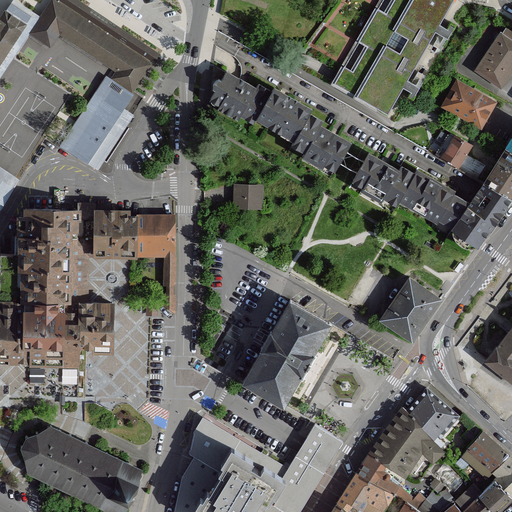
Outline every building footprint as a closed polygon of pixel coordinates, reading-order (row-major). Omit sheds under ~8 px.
[(132,91),(157,52),(121,29),(111,33),(83,14),(88,8),(76,0),(59,0),(57,3),(52,0),(34,29),(31,34),(50,46),(59,32),(118,71),(113,78),(132,91)] [(453,0),(392,0),(385,13),(377,8),(370,20),(359,38),(357,42),(365,47),(351,71),(342,65),(342,67),(336,76),(332,83),(385,114),(401,88),(406,80),(416,63),(412,61),(421,47),(424,49),(434,33),(439,25),(453,0)] [(111,33),(121,29),(104,18),(88,8),(83,14),(111,33)] [(0,17),(0,49),(6,53),(22,28),(25,23),(15,16),(5,10),(0,17)] [(439,25),(434,33),(437,34),(445,39),(446,40),(449,35),(450,32),(446,30),(441,27),(439,25)] [(511,32),(506,29),(478,69),(501,85),(511,68),(511,32)] [(213,65),(213,76),(221,69),(213,65)] [(220,107),(227,111),(228,109),(234,112),(232,114),(239,118),(241,116),(243,112),(256,119),(259,115),(296,137),(294,141),(307,149),(305,153),(304,155),(311,159),(312,156),(318,160),(316,162),(324,167),(326,163),(327,161),(337,167),(338,165),(350,143),(337,135),(335,138),(330,135),(331,132),(320,126),(322,122),(309,114),(311,110),(286,96),(284,99),(279,96),(281,93),(274,89),(272,93),(258,85),(256,89),(245,83),(244,85),(238,82),(240,80),(233,76),(221,69),(213,76),(211,95),(223,102),(221,104),(220,107)] [(409,82),(406,80),(401,88),(404,90),(409,92),(413,95),(418,87),(416,87),(409,82)] [(481,125),(494,102),(458,82),(444,105),(481,125)] [(223,102),(211,95),(211,98),(221,104),(223,102)] [(254,123),(256,119),(243,112),(241,116),(254,123)] [(259,115),(256,119),(294,141),(296,137),(259,115)] [(448,149),(442,158),(466,172),(473,160),(465,155),(471,145),(456,136),(455,137),(451,135),(447,137),(442,145),(448,149)] [(291,145),(305,153),(307,149),(294,141),(291,145)] [(448,149),(442,145),(435,155),(442,158),(448,149)] [(511,197),(511,151),(507,148),(485,183),(498,191),(511,198),(511,197)] [(402,197),(440,219),(440,218),(454,195),(455,193),(448,188),(447,190),(441,187),(443,185),(417,170),(415,174),(402,166),(400,171),(389,165),(387,167),(382,164),(383,162),(370,154),(357,176),(356,177),(365,184),(364,186),(362,189),(369,194),(371,190),(377,194),(375,197),(383,201),(384,199),(386,195),(399,202),(402,197)] [(473,160),(466,172),(477,178),(484,166),(473,160)] [(354,180),(364,186),(365,184),(356,177),(354,180)] [(477,246),(503,210),(491,203),(498,191),(485,183),(484,185),(470,205),(454,195),(440,218),(455,226),(453,229),(458,233),(459,237),(468,243),(472,243),(477,246)] [(237,190),(236,205),(261,206),(261,187),(237,186),(237,190)] [(511,198),(498,191),(491,203),(503,210),(511,198)] [(386,195),(384,199),(396,206),(399,202),(386,195)] [(438,223),(440,219),(402,197),(399,202),(437,224),(438,223)] [(21,238),(74,239),(80,239),(81,210),(25,209),(25,216),(21,217),(21,238)] [(93,239),(93,255),(131,255),(137,255),(137,254),(137,216),(129,215),(129,211),(93,210),(93,239)] [(165,254),(178,254),(178,216),(137,216),(137,254),(152,254),(165,254)] [(21,238),(21,217),(17,217),(17,253),(0,253),(0,254),(0,297),(20,298),(21,238)] [(74,239),(21,238),(20,298),(31,298),(73,299),(74,239)] [(89,255),(74,239),(73,299),(73,302),(79,303),(88,303),(89,255)] [(175,282),(178,281),(178,254),(165,254),(165,282),(168,283),(172,283),(175,282)] [(381,318),(412,339),(426,319),(441,299),(425,288),(410,277),(395,298),(381,318)] [(163,303),(164,304),(175,311),(177,309),(178,295),(175,294),(171,293),(168,293),(166,293),(165,298),(166,298),(163,303)] [(31,298),(20,298),(0,297),(0,363),(17,363),(17,361),(30,361),(31,298)] [(73,299),(31,298),(30,361),(30,365),(79,366),(79,350),(79,334),(79,303),(73,302),(73,299)] [(244,381),(284,405),(289,397),(301,375),(303,376),(310,364),(315,354),(314,353),(319,344),(330,323),(321,318),(313,313),(309,311),(304,307),(291,300),(272,332),(271,331),(266,340),(261,348),(263,349),(248,373),(244,381)] [(79,334),(79,350),(86,350),(107,350),(112,350),(113,303),(108,303),(79,303),(79,334)] [(511,328),(511,329),(508,334),(498,347),(497,346),(486,360),(511,381),(511,328)] [(0,333),(0,396),(13,397),(78,398),(78,396),(79,366),(79,350),(79,334),(0,333)] [(443,449),(446,446),(439,437),(458,415),(428,388),(421,395),(408,410),(436,434),(433,438),(443,449)] [(85,402),(84,421),(102,429),(104,425),(111,410),(95,403),(85,402)] [(441,454),(443,449),(433,438),(436,434),(408,410),(404,406),(372,451),(387,462),(405,476),(423,449),(434,460),(441,454)] [(462,419),(458,415),(439,437),(446,446),(450,442),(446,437),(462,419)] [(286,470),(288,468),(203,418),(194,433),(190,453),(197,457),(194,461),(188,471),(184,477),(176,511),(285,511),(286,511),(287,510),(271,499),(275,492),(277,493),(288,475),(284,473),(286,470)] [(463,435),(472,443),(483,430),(479,426),(474,422),(463,435)] [(340,439),(315,424),(306,437),(296,455),(288,468),(286,470),(284,473),(288,475),(277,493),(275,492),(271,499),(287,510),(289,511),(297,511),(343,440),(340,439)] [(51,483),(52,482),(62,487),(62,488),(63,489),(63,490),(64,491),(65,490),(67,491),(67,489),(75,493),(75,494),(76,495),(77,494),(85,498),(84,499),(86,500),(87,498),(95,502),(94,504),(96,505),(97,503),(105,508),(105,509),(107,510),(107,508),(109,509),(110,507),(109,506),(109,505),(122,511),(123,509),(126,511),(127,509),(123,507),(125,501),(128,502),(129,500),(131,501),(132,498),(129,497),(133,490),(135,491),(137,488),(135,487),(136,484),(134,483),(137,477),(141,480),(142,478),(138,476),(139,474),(127,468),(128,466),(130,467),(130,465),(129,464),(129,463),(127,462),(127,464),(118,459),(119,458),(117,457),(116,459),(108,454),(108,453),(107,452),(106,454),(98,450),(98,448),(97,448),(96,449),(89,445),(89,444),(88,443),(88,442),(86,441),(86,442),(84,442),(83,443),(73,438),(74,437),(72,436),(73,434),(71,434),(70,435),(69,434),(69,435),(62,432),(62,431),(60,430),(60,431),(52,428),(53,427),(51,425),(51,427),(49,426),(48,428),(50,429),(45,438),(39,435),(39,432),(37,432),(38,435),(30,437),(28,435),(26,437),(28,439),(25,446),(22,445),(22,448),(25,448),(27,455),(25,457),(26,459),(28,457),(35,460),(31,469),(29,468),(28,470),(30,471),(29,472),(31,473),(32,472),(39,475),(38,477),(40,478),(40,476),(48,480),(47,481),(48,482),(48,483),(49,484),(50,482),(51,483)] [(509,455),(483,430),(472,443),(468,448),(469,449),(462,456),(487,478),(494,471),(509,455)] [(394,494),(400,484),(391,477),(391,476),(391,475),(390,473),(390,472),(388,471),(384,468),(386,465),(387,462),(372,451),(370,454),(367,457),(357,473),(394,494)] [(498,476),(495,479),(511,496),(511,495),(511,458),(509,455),(494,471),(498,476)] [(384,509),(394,494),(357,473),(338,502),(344,506),(351,511),(353,509),(355,510),(358,506),(362,509),(368,500),(384,509)] [(495,511),(511,496),(495,479),(483,492),(479,495),(495,511)] [(495,511),(479,495),(483,492),(479,488),(474,483),(455,502),(463,511),(495,511)] [(416,499),(400,484),(394,494),(406,502),(418,510),(420,511),(440,511),(441,511),(427,499),(420,493),(416,499)] [(427,499),(441,511),(454,501),(455,500),(448,492),(446,494),(445,494),(444,495),(442,495),(440,496),(437,495),(435,494),(433,492),(427,499)] [(382,511),(384,509),(368,500),(362,509),(359,511),(382,511)] [(352,511),(351,511),(344,506),(338,502),(332,511),(352,511)] [(420,511),(418,510),(406,502),(400,511),(420,511)]
